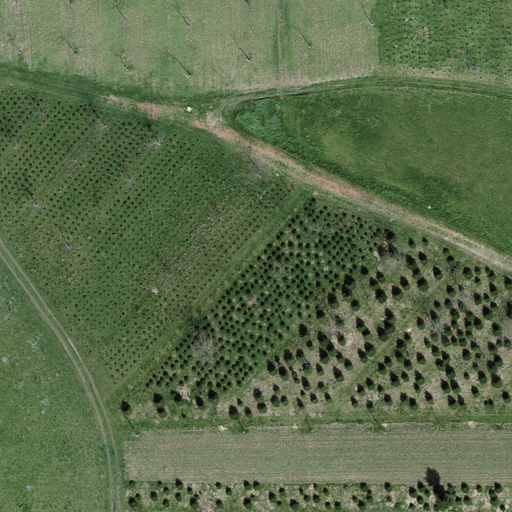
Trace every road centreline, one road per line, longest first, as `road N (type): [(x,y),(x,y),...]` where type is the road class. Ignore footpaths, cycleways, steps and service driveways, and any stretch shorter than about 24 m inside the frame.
road 1 (track): [(0,74),(220,131),(511,268)]
road 2 (track): [(115,511),(111,448),(94,394),(0,247)]
